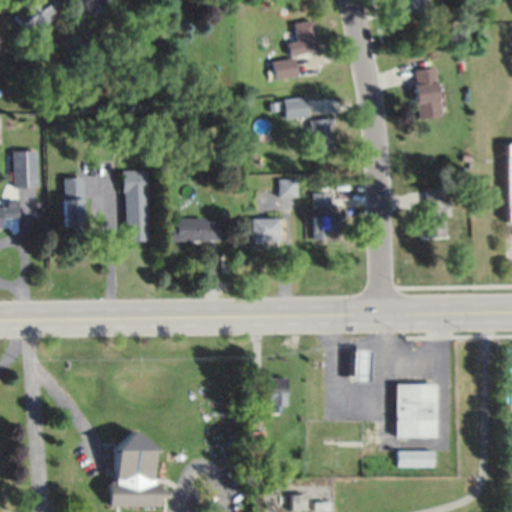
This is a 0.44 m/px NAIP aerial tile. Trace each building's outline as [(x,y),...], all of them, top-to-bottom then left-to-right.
[(33,0),(11,16),(21,29),(24,32),(35,25),(45,18),(44,15),(57,5),(52,0),(33,0)] [(70,0),(83,12),(94,0),(70,0)] [(397,0),(399,14),(427,10),(426,0),(397,0)] [(290,55),(318,50),(312,19),(293,22),(297,41),(287,42),(290,55)] [(295,57),(273,59),(275,78),(297,75),(295,57)] [(416,118),(439,116),(434,67),(411,69),(416,118)] [(279,99),(280,117),(308,115),(306,97),(279,99)] [(310,118),(311,149),(332,148),(331,118),(310,118)] [(35,149),(11,149),(11,187),(35,187),(35,149)] [(145,169),(123,169),(123,240),(145,240),(145,169)] [(81,177),(61,177),(61,229),(81,229),(81,177)] [(278,197),(296,197),(296,178),(278,178),(278,197)] [(444,191),(422,191),(422,236),(444,236),(444,191)] [(331,206),(331,192),(312,192),(312,206),(331,206)] [(16,200),(2,200),(2,207),(0,207),(0,229),(16,230),(16,200)] [(337,215),(313,215),(313,238),(337,238),(337,215)] [(250,240),(282,240),(282,217),(250,217),(250,240)] [(219,240),(219,218),(169,218),(169,240),(219,240)] [(369,349),(351,349),(351,381),(369,381),(369,349)] [(266,377),(266,407),(285,407),(285,377),(266,377)] [(395,383),(395,435),(433,435),(433,383),(395,383)] [(114,448),(114,481),(108,481),(108,506),(157,505),(157,497),(166,496),(166,490),(158,490),(158,481),(153,481),(153,448),(139,434),(135,432),(131,432),(127,434),(114,448)] [(398,465),(432,465),(432,450),(398,450),(398,465)]
